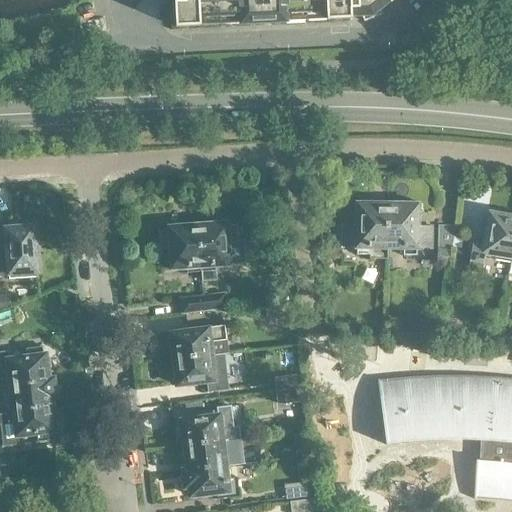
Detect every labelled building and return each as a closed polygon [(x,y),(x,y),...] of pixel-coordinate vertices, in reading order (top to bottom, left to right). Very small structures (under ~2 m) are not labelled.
[(173,0),(174,3),(175,28),(199,26),(199,25),(240,23),(240,24),(286,22),(286,21),(326,19),(326,20),(350,19),(350,17),(361,16),(363,22),(381,15),(379,9),(388,2),(389,4),(393,0),(173,0)] [(388,205),(357,205),(357,226),(336,226),(335,247),(343,247),(357,248),(356,255),(369,255),(369,259),(387,260),(387,248),(388,205)] [(417,205),(388,205),(387,248),(402,248),(403,256),(415,256),(416,249),(430,249),(431,227),(416,227),(417,205)] [(510,263),(511,250),(511,213),(502,212),(501,216),(487,214),(483,241),(473,240),(469,264),(468,271),(481,273),(483,258),(510,263)] [(224,225),(199,226),(202,272),(203,281),(214,281),(213,271),(214,271),(213,265),(244,263),(242,241),(236,241),(235,226),(224,226),(224,225)] [(184,273),(202,272),(199,226),(168,228),(168,231),(157,232),(158,249),(169,247),(170,268),(183,267),(184,273)] [(33,227),(5,228),(6,247),(0,247),(0,279),(36,277),(35,255),(38,255),(37,243),(34,243),(33,227)] [(451,251),(455,227),(438,227),(438,251),(451,251)] [(204,297),(205,310),(225,307),(223,294),(204,297)] [(181,313),(205,310),(204,297),(179,300),(181,313)] [(221,326),(169,333),(173,359),(223,352),(224,352),(221,326)] [(9,385),(47,380),(44,356),(43,356),(42,347),(25,349),(26,357),(7,360),(8,373),(3,374),(4,386),(9,385)] [(223,352),(173,359),(172,359),(176,385),(212,380),(214,393),(227,392),(223,352)] [(278,390),(299,387),(298,373),(276,376),(278,390)] [(511,381),(509,381),(500,380),(491,380),(454,378),(416,379),(379,383),(379,380),(377,380),(385,445),(386,445),(386,442),(412,440),(438,439),(464,438),(480,439),(479,461),(477,461),(475,461),(473,499),(475,500),(475,497),(498,499),(511,500),(511,381)] [(47,380),(9,385),(11,398),(6,399),(7,411),(51,406),(49,397),(54,397),(52,380),(47,381),(47,380)] [(299,387),(278,390),(279,403),(301,401),(299,387)] [(54,432),(51,406),(7,411),(0,412),(0,435),(1,436),(0,429),(0,424),(14,422),(16,436),(36,433),(37,442),(53,440),(52,432),(54,432)] [(220,410),(180,415),(181,420),(180,420),(183,446),(221,442),(239,439),(238,427),(222,429),(220,410)] [(222,454),(221,442),(183,446),(186,471),(223,467),(261,462),(259,449),(228,453),(222,454)] [(223,467),(186,471),(181,472),(183,488),(188,487),(190,497),(238,491),(236,477),(225,478),(223,467)] [(308,497),(306,483),(284,486),(286,500),(308,497)] [(313,511),(312,500),(290,503),(291,511),(313,511)]
